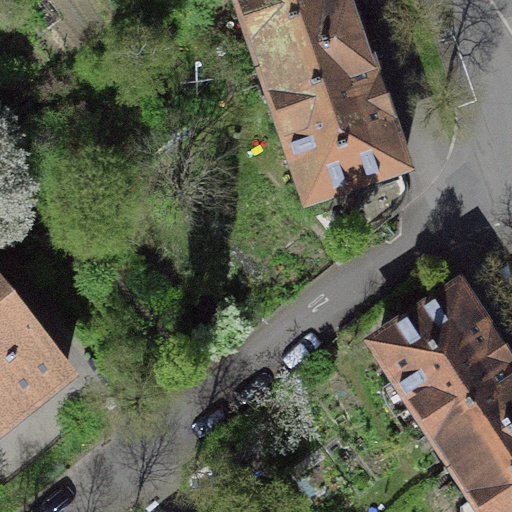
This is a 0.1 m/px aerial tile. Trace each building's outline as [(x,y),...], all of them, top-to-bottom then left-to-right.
[(240,0),(265,69),(358,37),(345,0),(240,0)] [(381,103),(358,37),(265,69),(309,201),(403,169),(381,103)] [(0,420),(65,369),(11,300),(0,286),(0,420)] [(456,464),(511,427),(511,371),(498,351),(459,290),(377,344),(456,464)] [(511,511),(511,427),(456,464),(486,511),(511,511)]
